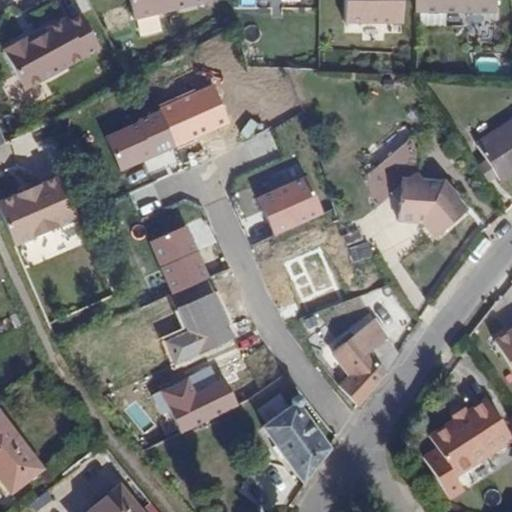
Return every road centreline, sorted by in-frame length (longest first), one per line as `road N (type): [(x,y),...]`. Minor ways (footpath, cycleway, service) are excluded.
road 1 (residential): [(204,174),(278,337),(368,446)]
road 2 (residential): [(368,446),(463,291),(511,248)]
